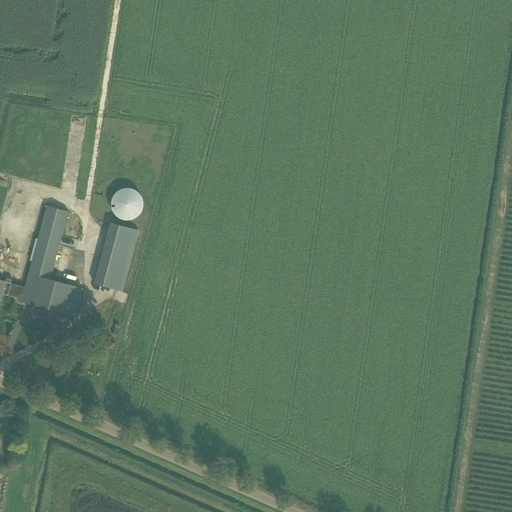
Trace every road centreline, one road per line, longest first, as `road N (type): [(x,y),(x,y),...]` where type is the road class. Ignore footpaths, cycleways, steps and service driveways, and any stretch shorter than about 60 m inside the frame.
road 1 (unclassified): [(293,511),(0,385)]
road 2 (track): [(85,223),(120,0)]
